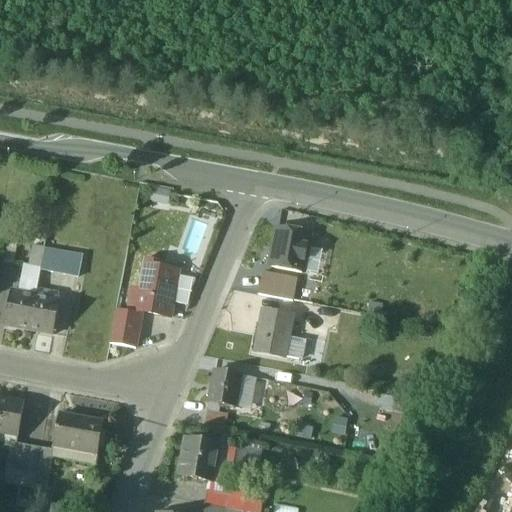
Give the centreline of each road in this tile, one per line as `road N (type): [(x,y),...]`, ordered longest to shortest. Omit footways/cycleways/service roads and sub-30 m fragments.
road 1 (tertiary): [(257,175),(0,126)]
road 2 (tertiary): [(511,237),(257,175)]
road 3 (residential): [(257,175),(172,396)]
road 4 (residential): [(172,396),(0,364)]
road 5 (residential): [(172,396),(124,511)]
